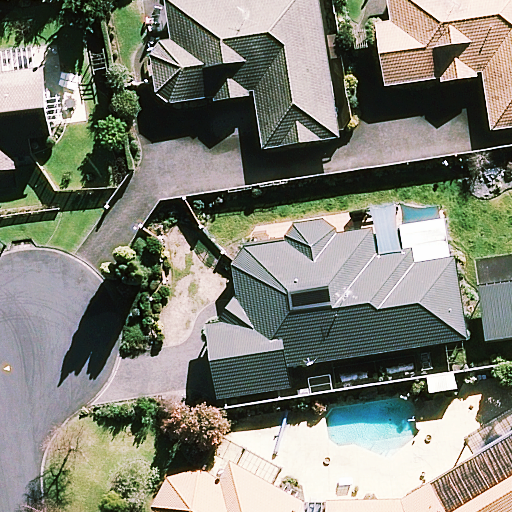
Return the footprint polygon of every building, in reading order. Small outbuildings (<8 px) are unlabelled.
[(156,0),(163,41),(149,61),(153,88),(171,104),(256,91),(262,127),(265,150),(344,138),(322,0),(156,0)] [(511,125),(511,0),(390,0),(393,19),(378,21),(387,86),(485,73),(492,129),(511,125)] [(6,72),(4,53),(0,53),(0,168),(17,166),(14,140),(54,135),(47,86),(74,82),(69,45),(43,48),(45,67),(6,72)] [(396,225),(394,208),(373,211),(375,226),(334,233),(332,221),(289,227),(291,242),(237,251),(248,323),(210,329),(221,398),(291,387),(288,366),(467,338),(454,258),(448,217),(396,225)] [(511,336),(511,258),(480,262),(489,339),(511,336)] [(511,511),(511,431),(398,500),(308,501),(236,461),(224,482),(200,469),(174,472),(154,508),(154,511),(511,511)]
